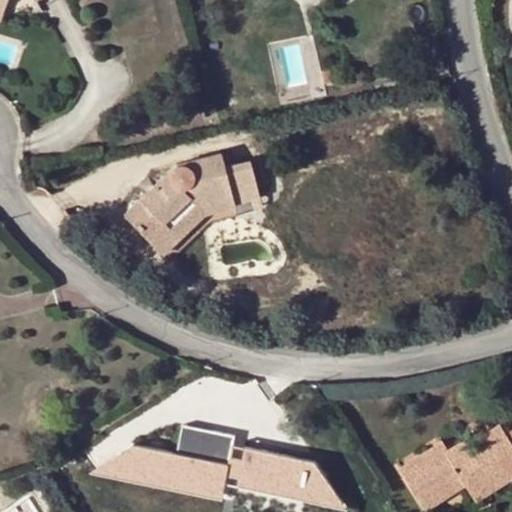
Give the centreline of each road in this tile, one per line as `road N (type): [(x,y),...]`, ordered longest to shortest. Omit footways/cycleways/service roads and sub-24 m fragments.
road 1 (residential): [(0,194),(76,282),(171,339),(290,364),(397,362),(511,327)]
road 2 (residential): [(457,0),(458,36),(511,198)]
